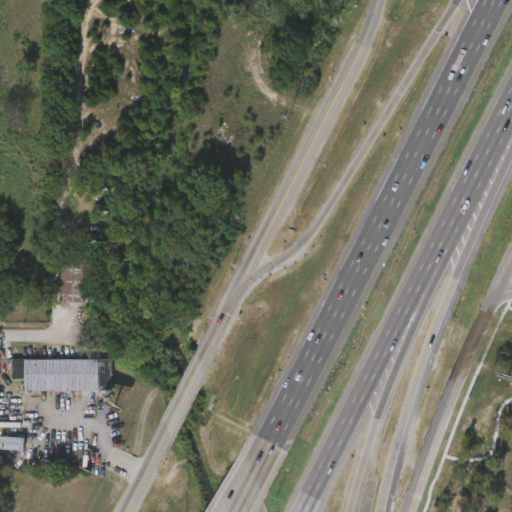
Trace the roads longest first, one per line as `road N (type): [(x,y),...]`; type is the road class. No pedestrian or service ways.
road 1 (motorway): [(481,0),(351,280),(267,438)]
road 2 (motorway): [(379,511),(424,355),(507,159)]
road 3 (motorway): [(456,0),(303,243),(242,277)]
road 4 (motorway): [(309,511),(454,240)]
road 5 (tertiary): [(375,0),(242,277)]
road 6 (residential): [(511,244),(400,511)]
road 7 (motorway): [(385,397),(454,240)]
road 8 (motorway): [(454,240),(511,127)]
road 9 (motorway): [(350,511),(385,397)]
